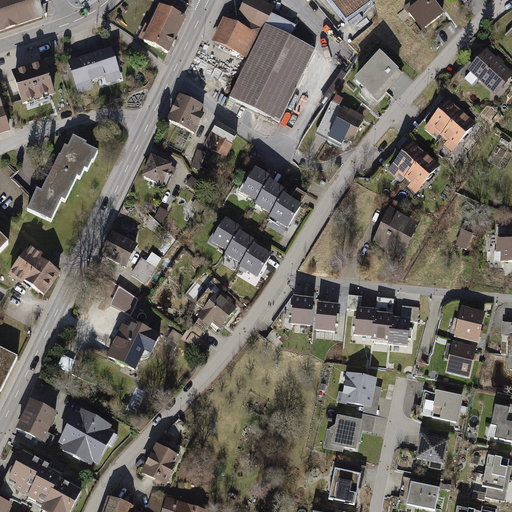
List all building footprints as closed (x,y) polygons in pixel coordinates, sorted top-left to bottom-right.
[(0,0),(0,34),(45,19),(38,0),(0,0)] [(274,8),(258,0),(244,0),(236,18),(263,31),(271,16),(274,8)] [(324,0),(344,25),(375,0),(324,0)] [(430,0),(424,0),(405,15),(420,35),(444,17),(430,0)] [(162,8),(144,43),(166,54),(189,9),(175,2),(170,13),(162,8)] [(263,31),(236,18),(227,14),(212,45),(248,62),(263,31)] [(297,28),(271,16),(263,31),(248,62),(230,101),(280,125),(316,51),(291,39),(297,28)] [(111,48),(90,55),(101,88),(121,82),(111,48)] [(511,78),(511,74),(485,51),(467,71),(496,97),(511,78)] [(101,88),(90,55),(66,63),(77,96),(101,88)] [(402,74),(379,55),(355,84),(378,103),(402,74)] [(42,64),(9,75),(20,109),(53,98),(42,64)] [(206,111),(177,98),(164,125),(193,138),(206,111)] [(435,134),(441,138),(463,113),(448,101),(424,130),(432,137),(435,134)] [(0,105),(0,135),(9,133),(0,105)] [(353,145),(364,122),(357,119),(358,117),(350,112),(348,115),(342,112),(331,134),(353,145)] [(463,113),(441,138),(448,144),(445,148),(453,156),(479,127),(463,113)] [(210,135),(202,148),(225,160),(232,147),(231,147),(236,137),(216,126),(211,136),(210,135)] [(85,146),(70,140),(65,152),(61,150),(51,171),(77,183),(82,174),(87,176),(97,156),(83,150),(85,146)] [(477,144),(471,140),(464,148),(470,152),(477,144)] [(398,175),(404,180),(426,155),(411,143),(387,172),(395,179),(398,175)] [(206,155),(196,152),(192,168),(201,171),(206,155)] [(426,155),(404,180),(411,186),(407,190),(416,198),(441,169),(426,155)] [(176,169),(150,158),(140,181),(166,192),(176,169)] [(77,183),(51,171),(39,196),(34,194),(32,199),(25,214),(50,225),(61,203),(67,206),(77,183)] [(255,173),(240,197),(256,207),(269,186),(271,182),(255,173)] [(201,184),(193,177),(185,187),(194,194),(201,184)] [(256,207),(254,211),(271,220),(283,199),(286,196),(269,186),(256,207)] [(270,222),(287,232),(301,209),(299,208),(306,197),(297,192),(290,203),(283,199),(271,220),(270,222)] [(195,203),(191,208),(200,215),(204,209),(195,203)] [(400,265),(420,226),(389,210),(371,246),(389,255),(387,258),(400,265)] [(167,216),(159,212),(154,220),(163,225),(167,216)] [(225,222),(210,247),(226,257),(239,235),(241,232),(225,222)] [(476,238),(461,232),(456,248),(471,254),(476,238)] [(226,257),(224,260),(241,270),(254,249),(256,245),(239,235),(226,257)] [(136,248),(110,236),(98,260),(124,273),(136,248)] [(511,266),(511,242),(496,242),(495,255),(500,255),(499,266),(511,266)] [(42,258),(28,248),(7,278),(16,284),(21,288),(22,286),(29,290),(42,300),(59,276),(39,262),(42,258)] [(240,272),(257,282),(271,259),(254,249),(241,270),(240,272)] [(147,263),(142,260),(131,277),(145,286),(161,261),(152,255),(147,263)] [(223,286),(214,279),(206,288),(212,293),(216,288),(220,291),(223,286)] [(220,330),(236,310),(231,306),(233,303),(218,292),(196,321),(208,329),(212,324),(220,330)] [(315,301),(295,299),(292,328),(312,330),(315,301)] [(339,308),(319,306),(317,334),(337,336),(339,308)] [(488,315),(464,309),(456,340),(480,346),(488,315)] [(378,313),(358,311),(356,338),(373,340),(373,343),(390,345),(390,348),(409,350),(412,322),(395,321),(395,317),(378,316),(378,313)] [(158,337),(128,325),(125,330),(120,328),(106,362),(135,373),(142,354),(149,357),(158,337)] [(511,325),(501,325),(501,357),(508,357),(508,359),(511,358),(511,325)] [(205,335),(193,326),(188,333),(200,341),(205,335)] [(286,342),(274,331),(266,340),(279,350),(286,342)] [(479,350),(454,345),(447,375),(472,381),(479,350)] [(0,395),(1,396),(18,361),(0,352),(0,395)] [(376,381),(346,375),(340,405),(364,409),(363,414),(375,417),(380,391),(374,390),(376,381)] [(462,398),(435,393),(430,421),(456,426),(462,398)] [(57,416),(29,402),(13,433),(42,447),(57,416)] [(509,409),(495,406),(490,426),(496,428),(493,440),(511,444),(511,407),(510,407),(509,409)] [(80,417),(77,415),(60,448),(64,450),(62,454),(93,469),(94,466),(99,468),(115,435),(111,432),(113,428),(82,413),(80,417)] [(355,421),(336,418),(334,428),(328,432),(332,437),(330,447),(359,453),(363,433),(372,434),(375,418),(356,415),(355,421)] [(431,438),(419,436),(415,460),(430,463),(428,470),(442,473),(449,442),(444,441),(444,438),(431,435),(431,438)] [(154,447),(140,474),(165,487),(179,460),(175,458),(177,454),(161,446),(159,450),(154,447)] [(51,470),(19,454),(6,483),(15,487),(13,492),(26,498),(24,501),(40,509),(38,511),(73,511),(82,495),(58,484),(61,479),(49,473),(51,470)] [(509,462),(487,458),(481,488),(487,489),(486,495),(473,492),(472,499),(485,502),(485,499),(505,503),(511,469),(508,468),(509,462)] [(340,472),(334,471),(328,501),(355,506),(358,491),(361,491),(366,468),(342,463),(340,472)] [(438,488),(409,483),(405,504),(434,510),(438,488)] [(179,503),(152,494),(146,511),(207,511),(202,510),(203,507),(180,499),(179,503)] [(132,507),(109,499),(104,511),(130,511),(131,510),(132,507)] [(0,511),(8,511),(11,507),(0,501),(0,511)]
